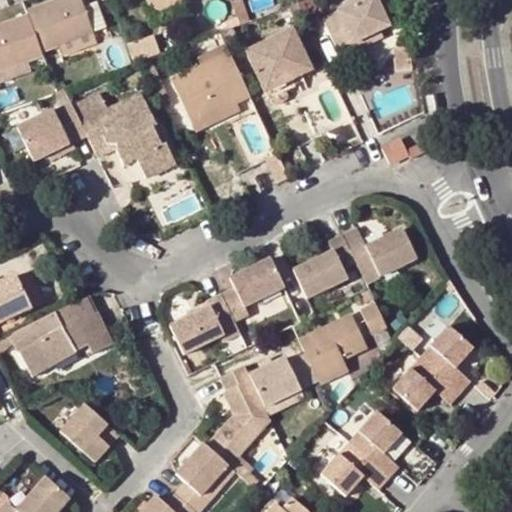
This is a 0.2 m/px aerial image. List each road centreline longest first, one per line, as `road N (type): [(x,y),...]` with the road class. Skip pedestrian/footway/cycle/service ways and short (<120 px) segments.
road 1 (residential): [(418,201),(390,183),(357,183),(172,272),(135,274)]
road 2 (secondary): [(449,0),(457,135),(471,176)]
road 3 (residential): [(0,237),(38,219),(72,217),(106,258),(135,274)]
road 4 (residential): [(420,511),(511,405)]
road 5 (residential): [(178,397),(177,428),(111,511)]
road 6 (residential): [(511,345),(435,235)]
road 7 (residential): [(0,445),(42,450),(104,511)]
